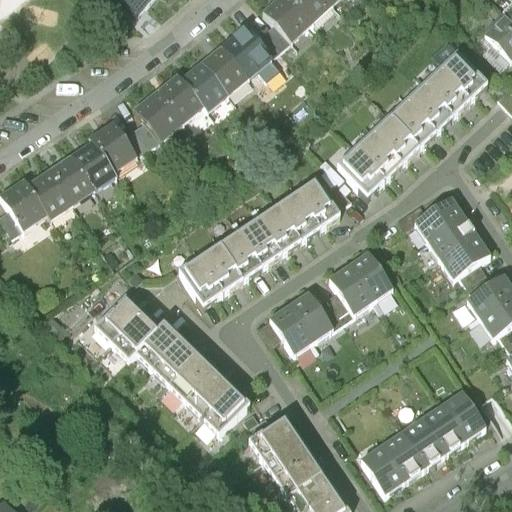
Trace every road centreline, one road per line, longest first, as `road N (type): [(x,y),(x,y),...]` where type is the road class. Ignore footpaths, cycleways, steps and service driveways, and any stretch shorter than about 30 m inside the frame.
road 1 (residential): [(230,0),(183,45),(34,147),(0,160)]
road 2 (residential): [(248,342),(240,327),(254,312),(449,174)]
road 3 (residential): [(358,511),(248,342)]
